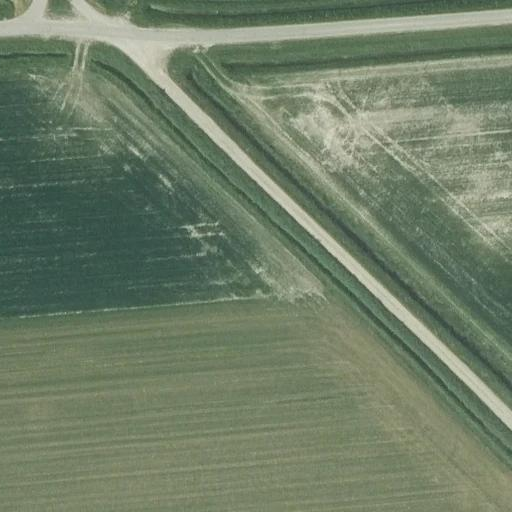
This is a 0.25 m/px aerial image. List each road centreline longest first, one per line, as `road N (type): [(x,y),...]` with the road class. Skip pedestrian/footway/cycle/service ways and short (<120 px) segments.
road 1 (track): [(74,0),(511,423)]
road 2 (unclassified): [(0,28),(203,36),(511,16)]
